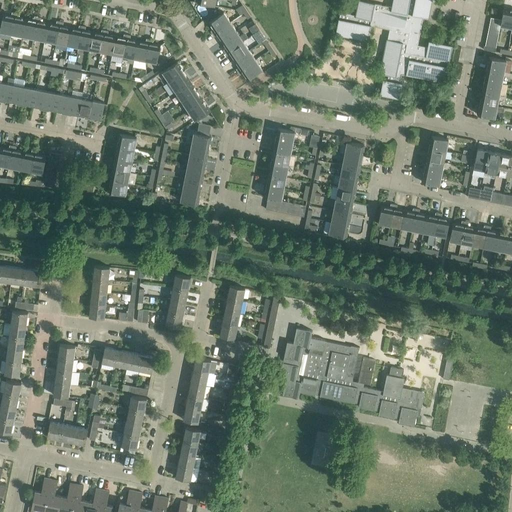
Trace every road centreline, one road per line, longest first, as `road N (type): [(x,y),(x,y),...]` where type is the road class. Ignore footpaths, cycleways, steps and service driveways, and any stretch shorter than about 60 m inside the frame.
road 1 (residential): [(176,344),(45,319),(37,380)]
road 2 (residential): [(392,127),(382,133),(239,105)]
road 3 (residential): [(239,105),(174,15),(145,2)]
road 4 (residential): [(148,475),(176,344)]
road 5 (residential): [(455,125),(481,0)]
road 6 (residential): [(26,454),(148,475)]
road 7 (residential): [(511,212),(394,184)]
